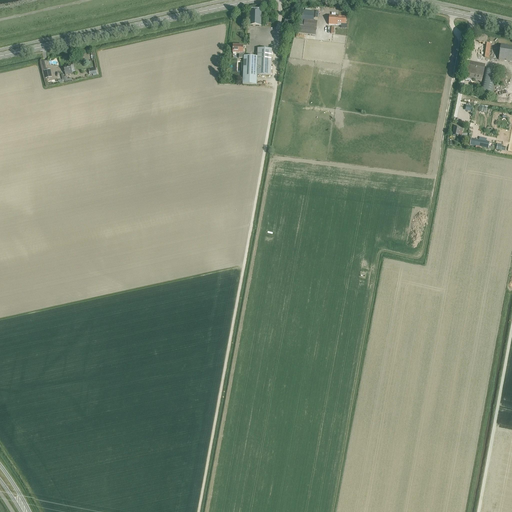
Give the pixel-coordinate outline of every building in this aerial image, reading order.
[(261,11),(250,11),(249,26),(261,27),(261,11)] [(346,18),(329,17),(329,25),(337,26),(337,24),(346,25),(346,18)] [(296,34),(316,36),(317,22),(298,20),(296,34)] [(244,59),(243,85),(257,86),(257,76),(271,76),(272,50),(258,49),(257,57),(244,57),(244,53),(243,53),(244,46),(233,46),(232,54),(239,54),(239,59),(244,59)] [(511,62),(511,47),(501,46),(498,61),(511,62)] [(42,62),(44,72),(45,79),(51,78),(49,71),(47,72),(45,61),(42,62)] [(72,74),(71,66),(64,68),(65,76),(72,74)] [(482,77),(484,69),(468,66),(466,74),(482,77)] [(483,77),(480,94),(492,96),(497,72),(485,69),(483,77)] [(506,75),(500,74),(498,84),(505,85),(506,75)] [(463,129),(454,128),(453,135),(458,137),(459,132),(462,133),(463,129)] [(475,140),(474,146),(488,149),(492,150),(493,148),(489,147),(490,143),(485,142),(483,141),(475,140)]
